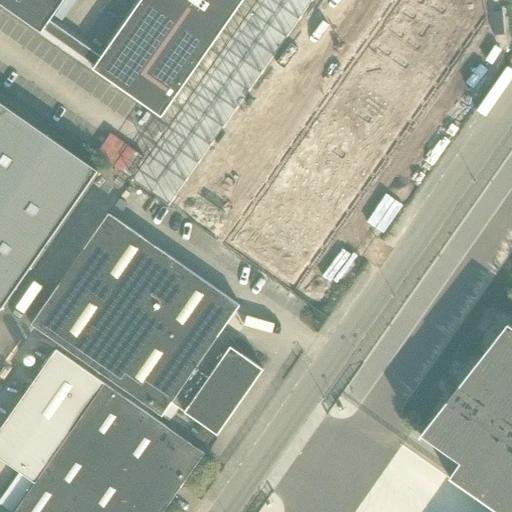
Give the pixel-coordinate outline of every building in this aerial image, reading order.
[(44,31),(75,53),(82,44),(50,22),(65,0),(0,0),(0,5),(41,34),(44,31)] [(82,44),(75,53),(95,67),(93,70),(161,118),(163,117),(220,35),(244,0),(141,0),(101,58),(82,44)] [(276,0),(261,0),(254,11),(289,36),(302,18),(276,0)] [(276,0),(302,18),(314,0),(276,0)] [(428,0),(394,0),(393,2),(428,27),(441,9),(428,0)] [(428,0),(441,9),(447,0),(428,0)] [(447,0),(441,9),(476,34),(486,20),(484,0),(447,0)] [(393,2),(380,20),(415,45),(428,27),(393,2)] [(441,9),(428,27),(463,52),(476,34),(441,9)] [(254,11),(241,29),(276,54),(289,36),(254,11)] [(380,20),(368,38),(403,63),(415,45),(380,20)] [(428,27),(415,45),(450,70),(463,52),(428,27)] [(241,29),(228,47),(263,72),(276,54),(241,29)] [(368,38),(355,56),(390,81),(403,63),(368,38)] [(415,45),(403,63),(438,88),(450,70),(415,45)] [(228,47),(216,65),(251,90),(263,72),(228,47)] [(355,56),(342,74),(377,99),(390,81),(355,56)] [(403,63),(390,81),(425,106),(438,88),(403,63)] [(216,65),(203,83),(238,108),(251,90),(216,65)] [(342,74),(329,92),(364,117),(377,99),(342,74)] [(390,81),(377,99),(412,124),(425,106),(390,81)] [(203,83),(190,101),(225,126),(238,108),(203,83)] [(329,92),(317,110),(352,135),(364,117),(329,92)] [(377,99),(364,117),(399,142),(412,124),(377,99)] [(190,101),(177,119),(212,144),(225,126),(190,101)] [(0,311),(98,172),(0,103),(0,311)] [(317,110),(304,128),(339,153),(352,135),(317,110)] [(364,117),(352,135),(387,160),(399,142),(364,117)] [(177,119),(165,137),(200,162),(212,144),(177,119)] [(304,128),(291,146),(326,171),(339,153),(304,128)] [(352,135),(339,153),(374,178),(387,160),(352,135)] [(165,137),(152,155),(187,180),(200,162),(165,137)] [(291,146),(278,164),(313,189),(326,171),(291,146)] [(339,154),(326,171),(361,196),(374,179),(339,154)] [(152,155),(134,180),(169,205),(187,180),(152,155)] [(278,164),(266,182),(301,207),(313,189),(278,164)] [(326,171),(313,189),(348,214),(361,196),(326,171)] [(267,183),(254,201),(288,225),(301,207),(267,183)] [(313,189),(301,207),(336,232),(348,214),(313,189)] [(254,201),(242,219),(275,243),(288,225),(254,201)] [(301,207),(288,225),(323,250),(336,232),(301,207)] [(172,403),(218,436),(263,370),(217,338),(240,306),(109,214),(31,325),(162,417),(172,403)] [(242,219),(224,245),(257,268),(275,243),(242,219)] [(288,225),(275,243),(310,268),(323,250),(288,225)] [(275,243),(257,268),(293,293),(310,268),(275,243)] [(511,511),(511,327),(508,325),(420,436),(460,464),(449,478),(498,511),(511,511)] [(0,459),(35,484),(14,511),(164,511),(205,454),(57,351),(0,432),(0,459)]
